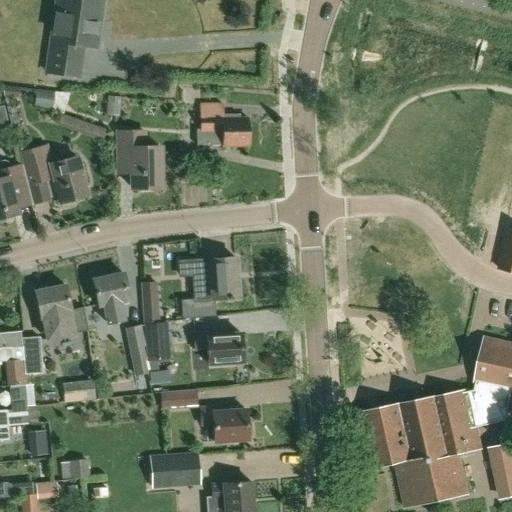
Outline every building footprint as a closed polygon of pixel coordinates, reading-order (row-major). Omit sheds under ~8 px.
[(102,0),(99,0),(56,0),(46,72),(78,77),(83,45),(96,47),(102,0)] [(18,88),(4,86),(3,95),(16,97),(18,88)] [(60,92),(60,93),(40,91),(37,107),(47,108),(46,110),(59,111),(61,97),(69,98),(69,93),(60,92)] [(21,100),(7,103),(13,129),(27,126),(21,100)] [(248,119),(240,119),(239,116),(224,117),(223,102),(202,103),(202,129),(197,129),(197,145),(248,144),(248,119)] [(106,130),(60,114),(56,126),(102,142),(106,130)] [(118,175),(132,175),(132,188),(161,188),(161,146),(146,146),(146,132),(118,132),(118,175)] [(45,165),(41,147),(22,152),(34,201),(47,198),(42,179),(49,177),(49,174),(52,173),(56,188),(52,189),(55,202),(60,205),(71,203),(74,198),(86,195),(77,157),(45,165)] [(179,151),(179,163),(191,163),(192,151),(179,151)] [(19,165),(4,168),(1,160),(0,160),(0,216),(18,213),(16,207),(29,204),(19,165)] [(511,230),(507,230),(498,269),(511,272),(511,230)] [(209,261),(179,263),(180,276),(194,275),(196,301),(182,302),(183,318),(213,316),(212,300),(228,298),(228,300),(231,299),(231,298),(238,298),(238,297),(237,297),(235,259),(235,258),(209,260),(209,261)] [(97,274),(96,278),(93,279),(100,312),(105,311),(108,323),(124,320),(120,300),(128,298),(123,272),(107,276),(105,272),(97,274)] [(143,325),(159,323),(156,282),(140,283),(143,325)] [(35,292),(40,317),(49,315),(54,337),(87,330),(82,307),(70,309),(65,285),(35,292)] [(167,322),(159,323),(143,325),(146,361),(169,360),(167,322)] [(144,346),(140,325),(124,328),(134,376),(147,373),(144,359),(145,359),(143,346),(144,346)] [(22,338),(21,338),(20,331),(0,333),(0,348),(11,348),(22,347),(22,338)] [(217,335),(217,332),(193,333),(194,349),(208,349),(208,365),(242,363),(240,334),(217,335)] [(183,336),(173,336),(173,352),(183,352),(183,336)] [(460,453),(482,448),(477,427),(505,421),(511,393),(511,342),(484,336),(473,385),(475,386),(474,391),(469,392),(469,389),(416,401),(353,415),(365,470),(396,463),(406,507),(469,493),(460,453)] [(22,338),(22,347),(24,374),(41,373),(39,337),(22,338)] [(0,361),(12,360),(11,348),(0,348),(0,361)] [(10,386),(12,410),(0,410),(0,425),(7,425),(28,423),(24,385),(10,386)] [(161,410),(197,407),(196,390),(160,392),(161,410)] [(250,427),(247,425),(245,410),(213,412),(212,407),(200,408),(201,425),(214,424),(215,442),(247,439),(247,436),(250,434),(250,427)] [(7,430),(7,425),(0,425),(0,440),(8,440),(7,430)] [(31,429),(32,454),(44,454),(43,428),(31,429)] [(511,443),(496,447),(507,498),(511,496),(511,443)] [(150,458),(151,472),(173,471),(172,457),(150,458)] [(70,461),(71,479),(89,477),(87,459),(70,461)] [(173,471),(151,472),(152,486),(174,485),(173,471)] [(33,482),(33,492),(23,493),(24,511),(35,511),(34,498),(55,496),(53,481),(33,482)] [(224,484),(212,485),(213,511),(253,511),(251,481),(224,483),(224,484)]
